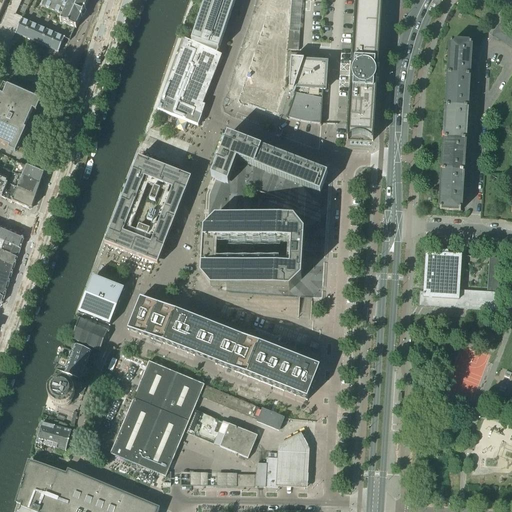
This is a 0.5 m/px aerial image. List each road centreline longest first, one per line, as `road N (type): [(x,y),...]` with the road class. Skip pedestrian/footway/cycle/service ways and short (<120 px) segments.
road 1 (unclassified): [(347,162),(325,506)]
road 2 (secondary): [(374,508),(392,225)]
road 3 (residential): [(347,162),(314,157),(220,117),(214,101),(249,0)]
road 4 (residential): [(184,509),(79,460),(85,406),(114,332)]
road 5 (residential): [(42,232),(117,0)]
road 6 (secondary): [(394,159),(398,80),(426,0)]
road 7 (unclassified): [(184,509),(325,506)]
road 8 (residential): [(472,232),(481,112)]
